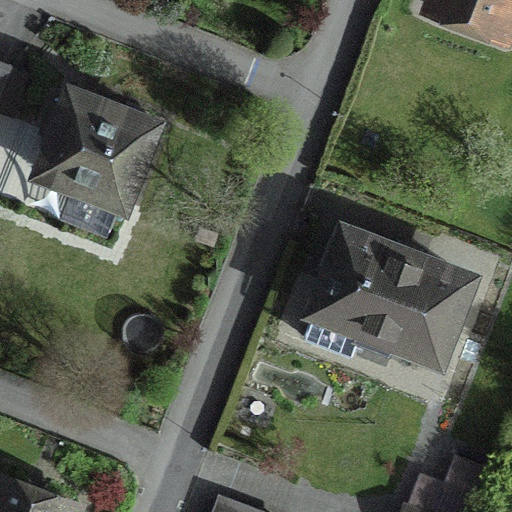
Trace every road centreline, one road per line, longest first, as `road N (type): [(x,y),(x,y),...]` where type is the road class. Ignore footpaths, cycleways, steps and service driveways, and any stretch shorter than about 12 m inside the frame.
road 1 (residential): [(176,462),(311,90)]
road 2 (residential): [(62,0),(311,90)]
road 3 (residential): [(0,395),(176,462)]
